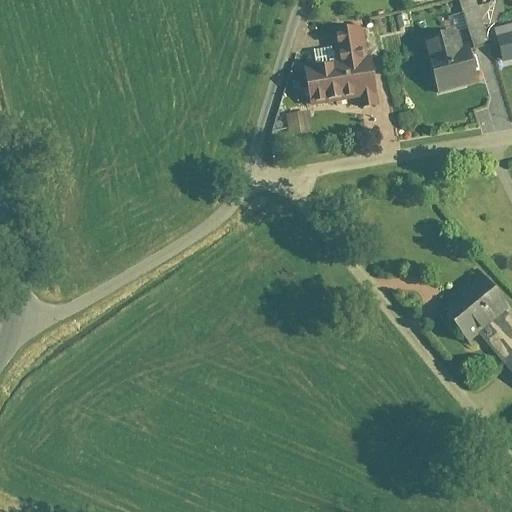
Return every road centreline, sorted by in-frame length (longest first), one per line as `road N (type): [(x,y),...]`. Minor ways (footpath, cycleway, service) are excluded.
road 1 (residential): [(287,189),(511,465)]
road 2 (residential): [(254,186),(182,250),(26,333)]
road 3 (residential): [(511,133),(287,189)]
road 4 (residential): [(302,0),(254,186)]
